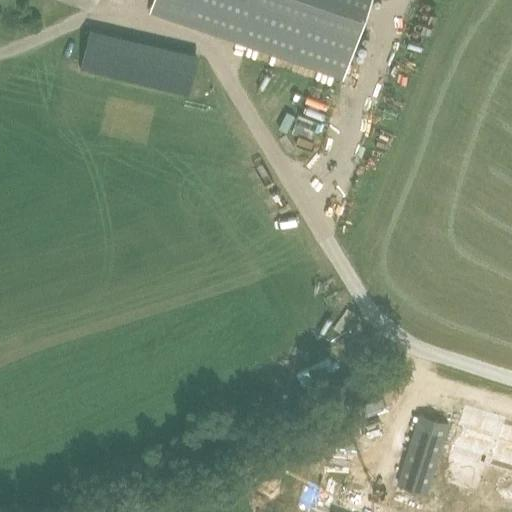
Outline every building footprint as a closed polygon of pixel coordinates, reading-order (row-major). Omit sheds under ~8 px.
[(345,73),(369,0),(153,0),(152,6),(345,73)] [(93,41),(86,72),(194,97),(200,72),(149,61),(147,68),(115,61),(119,47),(93,41)] [(292,121),(303,140),(311,136),(300,117),(292,121)] [(448,422),(419,413),(399,482),(428,491),(448,422)] [(347,446),(331,511),(365,511),(379,453),(347,446)]
